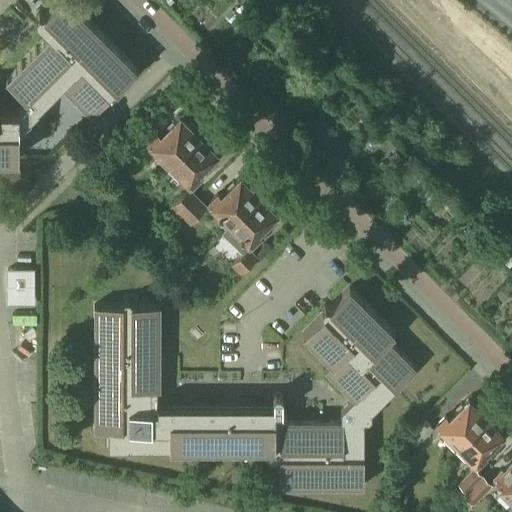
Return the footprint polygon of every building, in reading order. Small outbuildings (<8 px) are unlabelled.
[(5,79),(24,99),(36,112),(63,87),(90,113),(124,81),(138,68),(69,0),(57,0),(45,13),(39,13),(36,16),(36,20),(48,29),(49,34),(5,79)] [(236,10),(240,14),(246,9),(242,4),(236,10)] [(507,98),(511,92),(511,76),(472,43),(459,59),(507,98)] [(0,157),(20,158),(20,127),(36,112),(24,99),(20,103),(19,105),(1,104),(2,85),(0,84),(0,157)] [(170,159),(203,128),(184,108),(150,140),(170,159)] [(203,128),(170,159),(171,160),(194,181),(225,151),(203,128)] [(138,136),(122,152),(131,161),(147,145),(138,136)] [(389,157),(395,164),(402,158),(396,151),(389,157)] [(231,220),(262,190),(242,170),(212,200),(231,220)] [(177,215),(199,194),(191,185),(169,207),(177,215)] [(424,195),(431,201),(440,191),(433,185),(424,195)] [(262,190),(231,220),(253,242),(283,212),(262,190)] [(199,194),(177,215),(179,217),(184,212),(192,221),(209,204),(199,194)] [(476,233),(481,227),(472,220),(467,225),(476,233)] [(252,248),(235,265),(242,273),(243,274),(260,257),(252,248)] [(511,263),(511,255),(505,249),(499,255),(510,266),(511,263)] [(35,303),(35,266),(6,267),(6,303),(35,303)] [(324,371),(352,400),(368,414),(383,398),(420,362),(392,333),(395,331),(350,286),(331,305),(325,305),(322,308),(322,313),(303,332),(301,334),(331,364),(324,371)] [(156,452),(157,399),(158,356),(158,305),(133,304),(133,303),(131,301),(124,301),(123,303),(123,305),(92,305),(90,432),(105,432),(105,451),(156,452)] [(368,414),(352,400),(343,409),(343,419),(285,418),(286,395),(282,391),(278,391),(274,395),(273,400),(157,399),(156,452),(279,453),(278,488),(366,489),(368,414)] [(457,443),(488,413),(478,403),(476,405),(469,397),(449,417),(446,414),(437,423),(457,443)] [(497,422),(488,413),(457,443),(477,463),(486,454),(484,452),(504,432),(496,424),(497,422)] [(424,417),(407,433),(417,444),(434,427),(424,417)] [(511,496),(511,464),(504,472),(502,470),(494,478),(511,496)] [(459,482),(467,489),(480,476),(472,468),(459,482)] [(480,476),(467,489),(474,497),(488,484),(480,476)]
